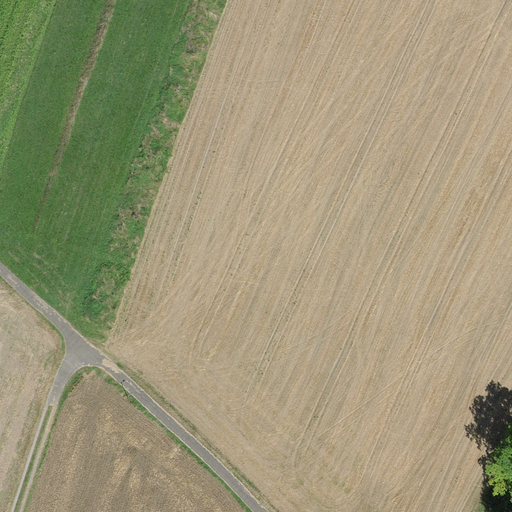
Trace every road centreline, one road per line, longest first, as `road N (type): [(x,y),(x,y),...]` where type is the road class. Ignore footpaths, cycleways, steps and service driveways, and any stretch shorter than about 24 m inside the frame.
road 1 (track): [(262,511),(0,267)]
road 2 (track): [(85,347),(64,374),(18,511)]
